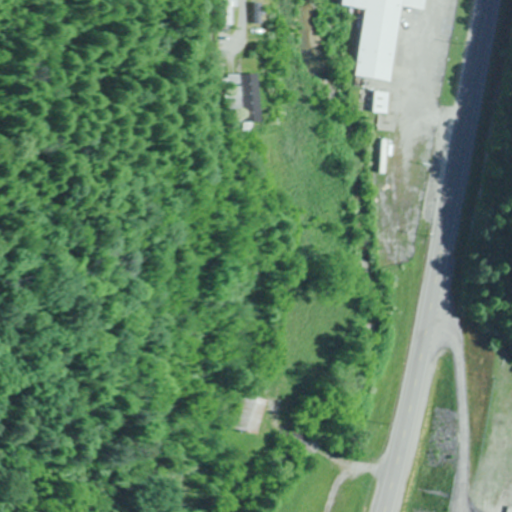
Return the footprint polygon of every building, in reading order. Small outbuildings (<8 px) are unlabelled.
[(220,0),(219,26),(232,26),(232,0),(220,0)] [(426,0),(335,0),(334,6),(359,10),(349,77),(387,83),(399,7),(425,11),(426,0)] [(253,122),(250,76),(236,77),(236,79),(227,80),(229,112),(238,111),(239,123),(253,122)] [(383,115),(385,93),(370,92),(368,114),(383,115)] [(255,436),(265,401),(244,395),(233,429),(255,436)]
